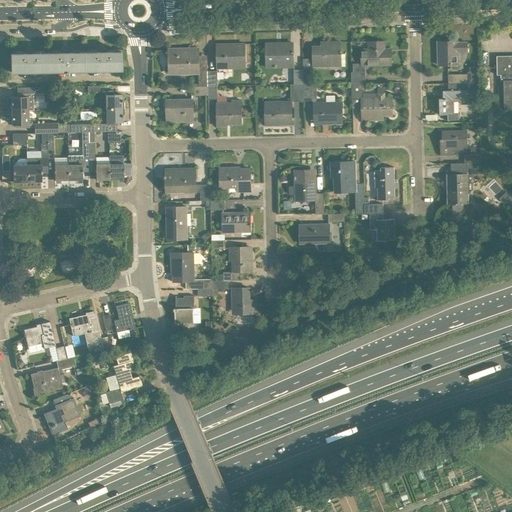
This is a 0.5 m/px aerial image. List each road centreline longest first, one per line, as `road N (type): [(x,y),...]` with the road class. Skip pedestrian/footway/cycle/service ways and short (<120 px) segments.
road 1 (motorway): [(511,302),(316,374),(23,511)]
road 2 (motorway): [(511,333),(256,428),(62,511)]
road 3 (motorway): [(129,511),(511,363)]
road 4 (residential): [(224,511),(164,364),(145,277)]
road 5 (tertiary): [(157,9),(342,6)]
road 6 (residential): [(265,142),(415,142)]
road 7 (residential): [(0,307),(145,277)]
road 8 (residential): [(0,200),(141,197)]
road 9 (residential): [(415,142),(412,5)]
road 10 (residential): [(138,145),(265,142)]
road 11 (residential): [(268,268),(265,142)]
